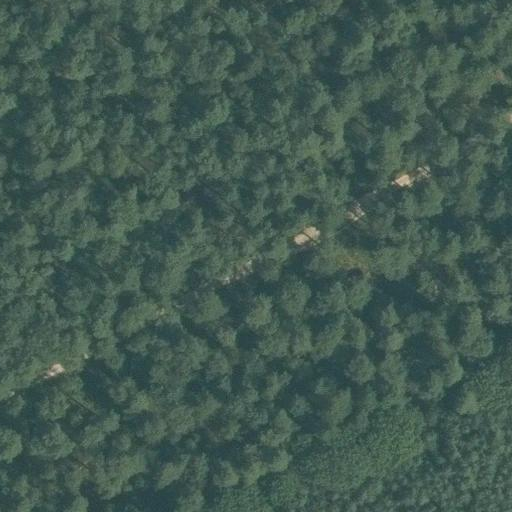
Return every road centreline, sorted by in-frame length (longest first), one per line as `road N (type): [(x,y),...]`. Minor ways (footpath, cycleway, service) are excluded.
road 1 (track): [(511,111),(0,388)]
road 2 (track): [(215,511),(511,356)]
